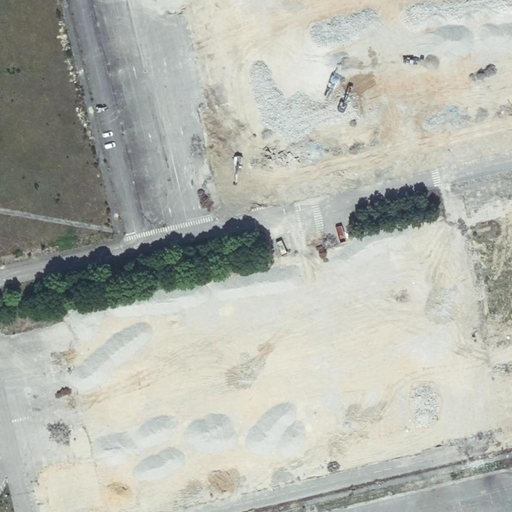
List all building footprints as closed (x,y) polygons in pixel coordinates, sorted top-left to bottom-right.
[(511,0),(180,0),(228,203),(244,200),(277,192),(511,137),(511,0)] [(511,173),(466,183),(492,313),(511,308),(511,173)] [(277,192),(244,200),(256,209),(258,219),(270,270),(295,264),(283,213),(277,192)] [(270,270),(120,305),(165,500),(493,424),(448,228),(295,264),(270,270)] [(120,305),(69,318),(113,511),(114,511),(165,500),(120,305)]
